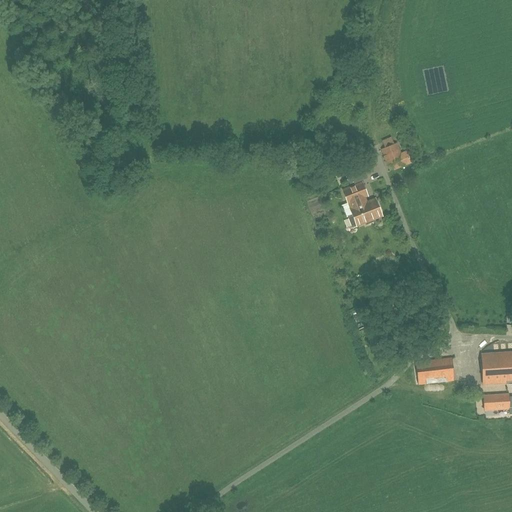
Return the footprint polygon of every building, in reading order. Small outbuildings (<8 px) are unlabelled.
[(406,151),(401,152),(398,145),(381,151),(387,166),(402,161),(404,166),(411,164),(406,151)] [(336,175),(345,172),(342,163),(333,167),(336,175)] [(350,186),(368,179),(362,166),(344,173),(350,186)] [(368,202),(365,197),(367,196),(361,183),(342,191),(347,204),(348,204),(350,209),(349,210),(352,216),(347,218),(351,228),(365,223),(366,225),(373,222),(372,220),(381,216),(375,200),(368,202)] [(483,385),(511,383),(511,352),(481,355),(483,385)] [(418,385),(453,380),(450,358),(415,363),(418,385)] [(484,412),(510,410),(509,394),(483,396),(484,412)]
